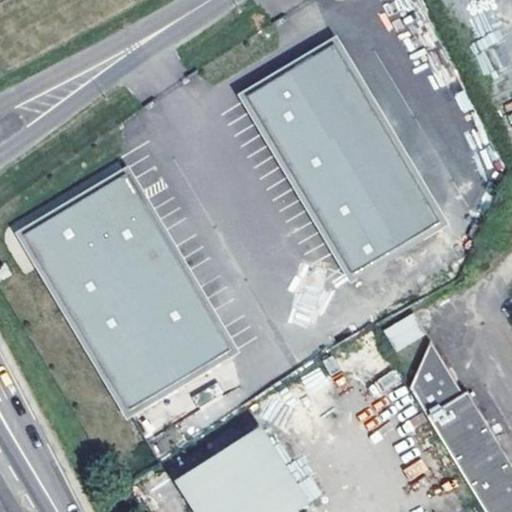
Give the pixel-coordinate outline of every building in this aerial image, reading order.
[(248,99),(353,275),(441,223),(336,47),(248,99)] [(230,357),(120,184),(20,248),(129,420),(230,357)] [(413,313),(383,329),(395,352),(425,335),(413,313)] [(431,339),(408,387),(483,511),(511,511),(511,461),(468,390),(464,393),(431,339)] [(264,511),(295,493),(258,433),(173,486),(189,511),(264,511)]
